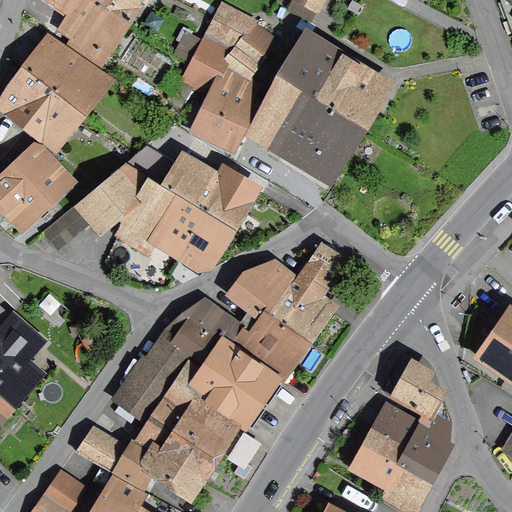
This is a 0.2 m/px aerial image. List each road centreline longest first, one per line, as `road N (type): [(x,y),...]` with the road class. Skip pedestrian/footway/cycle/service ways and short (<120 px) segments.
road 1 (residential): [(406,293),(344,233),(319,225),(157,313)]
road 2 (unclassified): [(256,511),(341,376),(406,293)]
road 3 (residential): [(157,313),(17,511)]
road 4 (residential): [(157,313),(0,255)]
road 5 (residential): [(406,293),(445,362),(470,444)]
road 6 (unclassified): [(406,293),(511,176)]
